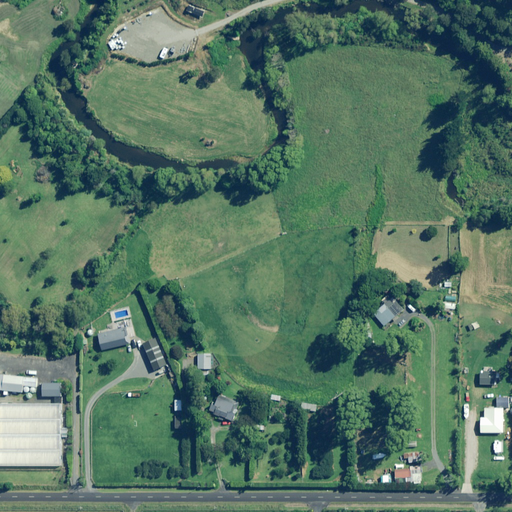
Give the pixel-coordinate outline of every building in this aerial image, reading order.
[(404,311),(390,294),(382,301),(385,305),(374,314),(384,326),(392,319),(393,320),(404,311)] [(457,296),(445,294),(444,301),(456,303),(457,296)] [(128,344),(125,328),(98,334),(101,351),(128,344)] [(164,359),(156,338),(146,343),(154,363),(164,359)] [(211,354),(199,354),(198,369),(211,369),(211,354)] [(38,378),(0,374),(0,390),(4,391),(3,395),(8,395),(8,391),(24,392),(24,386),(37,387),(38,378)] [(43,383),(43,396),(55,397),(55,403),(62,403),(62,383),(43,383)] [(212,404),(210,411),(214,412),(214,414),(220,416),(219,419),(224,421),(225,418),(232,421),(235,414),(233,413),(237,402),(225,397),(223,403),(217,400),(215,405),(212,404)] [(62,437),(67,437),(67,428),(62,428),(62,419),(62,404),(0,403),(0,465),(62,466),(62,451),(62,437)] [(325,405),(302,403),(302,410),(325,412),(325,405)] [(396,483),(411,482),(422,482),(422,466),(410,466),(411,473),(408,473),(408,476),(396,477),(396,483)]
